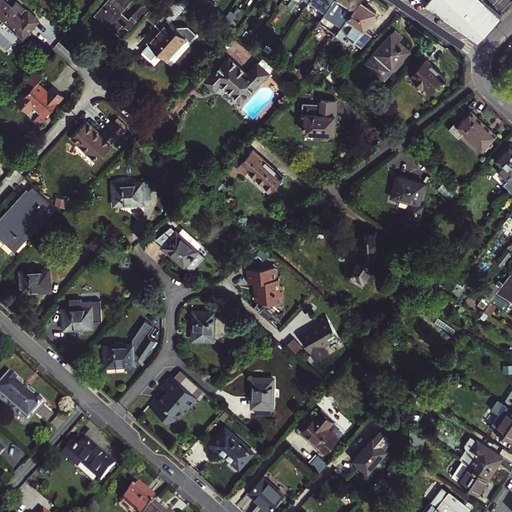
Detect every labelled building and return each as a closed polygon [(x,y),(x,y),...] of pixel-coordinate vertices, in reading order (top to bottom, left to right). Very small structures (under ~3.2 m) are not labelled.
[(24,36),(32,28),(40,19),(27,7),(21,14),(5,0),(0,0),(0,18),(2,16),(24,36)] [(107,0),(96,13),(115,31),(123,22),(131,29),(136,23),(121,10),(129,0),(107,0)] [(335,0),(310,0),(310,1),(326,13),(333,3),(335,0)] [(347,0),(335,0),(333,3),(326,13),(334,18),(341,8),(347,0)] [(351,15),(360,1),(360,0),(347,0),(341,8),(351,15)] [(424,0),(480,37),(503,14),(486,0),(424,0)] [(360,1),(351,15),(345,24),(352,29),(347,36),(362,47),(372,33),(364,28),(376,11),(360,1)] [(167,11),(156,2),(146,12),(157,22),(167,11)] [(173,18),(167,11),(157,22),(164,28),(144,49),(153,58),(161,49),(167,55),(185,36),(189,40),(196,33),(184,21),(177,28),(170,21),(173,18)] [(396,31),(375,54),(383,62),(378,68),(388,76),(410,51),(400,42),(403,38),(396,31)] [(207,81),(216,89),(222,82),(242,101),(258,85),(259,86),(271,74),(259,63),(248,75),(230,57),(207,81)] [(425,59),(409,78),(422,89),(424,87),(431,93),(437,87),(439,89),(447,80),(445,78),(446,78),(436,69),(425,59)] [(40,111),(35,116),(42,123),(48,116),(46,114),(65,93),(54,84),(49,90),(39,80),(43,75),(36,68),(27,78),(33,84),(28,91),(25,94),(23,92),(17,99),(17,102),(24,109),(28,109),(34,102),(37,105),(35,106),(40,111)] [(323,116),(308,114),(306,139),(306,140),(325,142),(326,134),(336,135),(337,119),(338,102),(324,101),(323,116)] [(458,126),(456,123),(450,130),(461,139),(466,133),(484,150),(497,135),(490,129),(471,112),(458,126)] [(40,125),(42,123),(35,116),(33,119),(40,125)] [(129,126),(118,116),(116,118),(127,128),(129,126)] [(72,137),(97,160),(127,128),(116,118),(102,133),(88,120),(72,137)] [(511,144),(511,143),(495,159),(503,166),(499,170),(508,179),(501,186),(510,195),(511,192),(511,144)] [(236,166),(244,173),(248,169),(271,189),(283,175),(251,148),(236,166)] [(429,183),(404,172),(395,192),(410,199),(402,219),(414,224),(422,204),(420,203),(429,183)] [(115,184),(116,205),(145,203),(145,199),(144,186),(152,186),(151,180),(134,181),(135,183),(115,184)] [(44,212),(53,202),(35,186),(0,223),(0,239),(5,244),(7,242),(14,249),(46,215),(44,212)] [(152,186),(144,186),(145,199),(152,198),(152,186)] [(165,246),(184,263),(197,249),(178,232),(179,231),(174,226),(158,238),(166,245),(165,246)] [(354,277),(357,275),(364,280),(372,268),(377,255),(378,244),(376,232),(363,232),(364,243),(362,256),(356,266),(354,268),(350,269),(348,272),(349,275),(351,277),(354,277)] [(98,234),(89,243),(95,249),(104,239),(98,234)] [(258,293),(255,293),(255,299),(258,301),(266,301),(266,303),(273,303),(273,305),(283,305),(283,291),(280,291),(279,279),(276,279),(276,276),(278,273),(275,271),(275,267),(249,268),(249,281),(255,281),(258,281),(258,284),(256,284),(256,287),(258,287),(258,293)] [(23,291),(52,289),(50,269),(22,271),(23,291)] [(511,302),(511,271),(495,292),(511,302)] [(65,308),(66,328),(94,327),(93,307),(65,308)] [(219,314),(199,313),(198,341),(217,342),(219,314)] [(316,320),(318,322),(319,324),(313,327),(312,325),(300,332),(311,351),(312,350),(317,359),(328,353),(323,344),(332,340),(332,341),(338,338),(338,336),(340,335),(327,313),(316,320)] [(136,362),(136,349),(135,344),(108,346),(109,366),(136,364),(136,362)] [(204,390),(181,370),(175,377),(198,397),(204,390)] [(0,393),(28,418),(44,400),(35,393),(33,395),(16,380),(18,378),(10,371),(0,382),(0,393)] [(158,396),(150,405),(170,421),(184,403),(189,408),(198,397),(175,377),(172,374),(163,385),(168,389),(161,398),(158,396)] [(254,377),(253,406),(257,406),(257,414),(271,414),(271,406),(273,406),(274,378),(254,377)] [(511,406),(510,405),(502,416),(504,417),(496,429),(511,439),(511,406)] [(322,408),(303,429),(328,451),(341,436),(328,425),(334,419),(322,408)] [(228,428),(211,446),(218,453),(221,449),(242,468),(256,452),(228,428)] [(425,437),(412,429),(413,446),(425,450),(425,437)] [(367,475),(393,444),(377,430),(351,462),(367,475)] [(79,436),(63,454),(80,468),(84,464),(102,480),(117,464),(88,439),(86,442),(79,436)] [(464,460),(490,478),(498,466),(503,458),(504,457),(500,454),(479,439),(479,440),(473,436),(467,445),(468,450),(462,459),(464,460)] [(311,463),(321,472),(329,463),(319,454),(311,463)] [(480,493),(490,478),(464,460),(454,474),(461,479),(461,480),(467,484),(468,485),(468,488),(470,489),(472,488),(480,493)] [(250,492),(262,503),(270,510),(285,493),(265,475),(250,492)] [(126,497),(142,511),(146,511),(158,499),(139,482),(126,497)] [(461,511),(467,504),(444,486),(423,511),(461,511)] [(250,492),(248,494),(261,505),(262,503),(250,492)] [(172,511),(158,499),(146,511),(172,511)]
